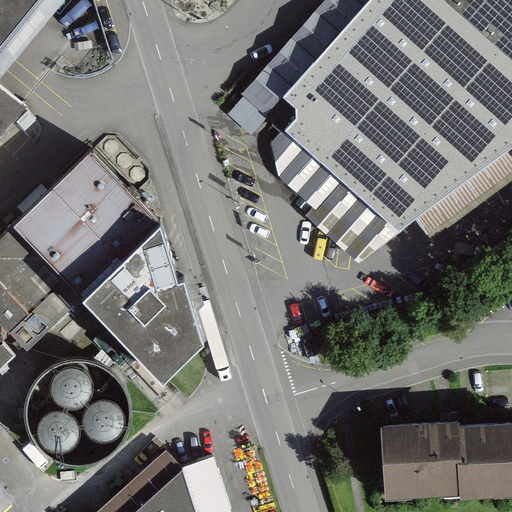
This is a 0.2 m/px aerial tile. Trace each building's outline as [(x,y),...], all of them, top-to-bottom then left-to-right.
[(0,0),(0,38),(3,41),(36,0),(0,0)] [(511,138),(511,0),(364,0),(278,95),(288,103),(288,119),(278,133),(385,230),(511,138)] [(0,129),(30,93),(0,68),(0,129)] [(157,205),(97,140),(26,211),(94,279),(84,289),(159,372),(199,330),(157,205)] [(0,285),(0,365),(15,352),(0,336),(0,325),(20,307),(0,285)] [(17,391),(56,470),(114,442),(109,433),(133,421),(97,350),(17,391)] [(511,417),(388,424),(391,492),(511,486),(511,417)] [(173,466),(121,511),(223,511),(226,511),(208,454),(173,466)]
